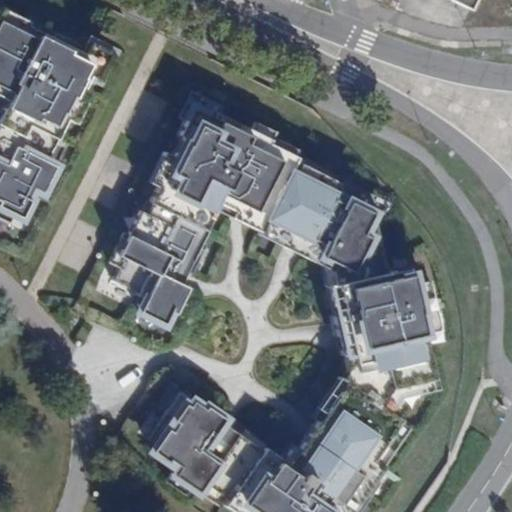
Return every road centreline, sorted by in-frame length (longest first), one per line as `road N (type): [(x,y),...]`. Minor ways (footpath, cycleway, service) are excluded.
road 1 (residential): [(191,0),(420,113),(460,141),(511,203)]
road 2 (residential): [(0,284),(59,340),(91,410),(86,486),(76,511)]
road 3 (residential): [(511,78),(401,55),(263,0)]
